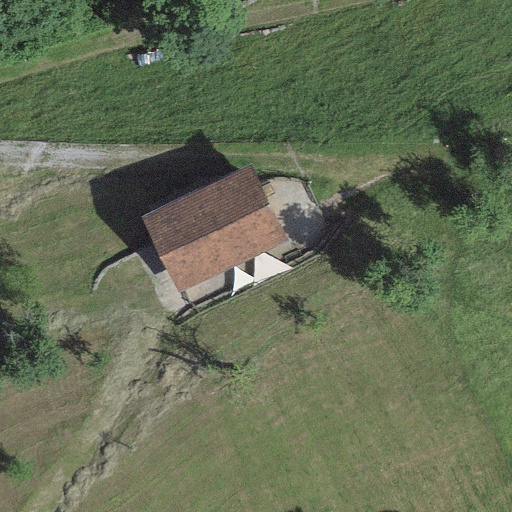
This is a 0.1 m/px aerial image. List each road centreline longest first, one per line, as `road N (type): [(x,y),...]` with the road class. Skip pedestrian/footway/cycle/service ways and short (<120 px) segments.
road 1 (track): [(0,157),(354,169)]
road 2 (track): [(42,511),(94,445),(159,307)]
road 3 (track): [(0,77),(173,21),(212,0)]
road 4 (track): [(0,332),(48,315),(159,307)]
